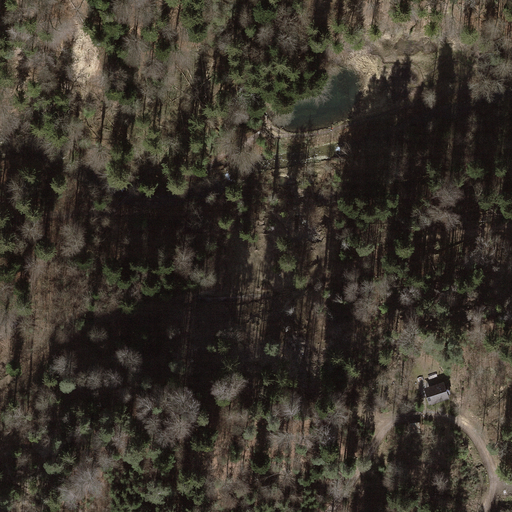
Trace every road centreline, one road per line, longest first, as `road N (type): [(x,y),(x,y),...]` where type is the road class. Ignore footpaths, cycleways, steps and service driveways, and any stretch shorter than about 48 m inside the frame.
road 1 (track): [(0,389),(108,319),(175,302),(274,294),(437,236),(511,225)]
road 2 (track): [(332,511),(388,428),(419,417),(457,422),(474,437),(495,478),(487,511)]
road 3 (track): [(66,215),(63,243),(36,274),(19,320),(0,336)]
